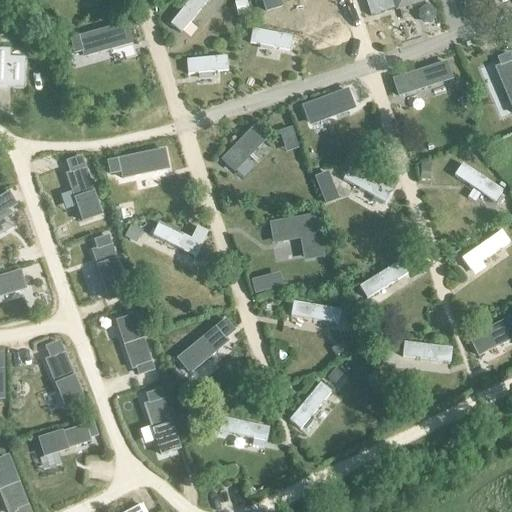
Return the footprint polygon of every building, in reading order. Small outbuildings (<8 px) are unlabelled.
[(190,0),(170,26),(180,35),(208,0),(190,0)] [(394,0),(397,9),(425,0),(394,0)] [(91,28),(86,42),(130,61),(136,48),(91,28)] [(252,30),(249,44),(289,52),(292,38),(252,30)] [(511,55),(481,80),(489,91),(511,72),(511,55)] [(226,57),(186,62),(187,75),(227,71),(226,57)] [(444,64),(391,81),(396,98),(450,80),(444,64)] [(337,94),(305,129),(315,139),(348,103),(337,94)] [(511,109),(507,107),(486,141),(498,149),(511,126),(511,109)] [(253,128),(220,163),(230,173),(263,138),(253,128)] [(159,153),(120,181),(128,192),(167,164),(159,153)] [(72,175),(67,177),(83,224),(100,218),(80,160),(68,164),(72,175)] [(462,165),(454,176),(494,204),(502,192),(462,165)] [(349,169),(343,181),(385,205),(391,193),(349,169)] [(6,194),(0,197),(0,219),(6,216),(2,211),(13,205),(6,194)] [(315,216),(269,225),(272,244),(300,240),(305,261),(323,258),(315,216)] [(158,224),(152,237),(195,258),(201,246),(158,224)] [(501,232),(461,260),(469,272),(509,243),(501,232)] [(100,253),(94,255),(110,302),(127,296),(108,238),(96,242),(100,253)] [(400,262),(359,288),(366,300),(407,274),(400,262)] [(20,273),(0,278),(0,297),(25,290),(20,273)] [(292,303),(290,317),(338,325),(340,312),(292,303)] [(134,317),(116,323),(132,369),(138,368),(141,375),(153,371),(134,317)] [(511,325),(506,320),(472,354),(482,364),(511,333),(511,325)] [(197,331),(174,372),(186,379),(209,338),(197,331)] [(52,360),(46,362),(65,408),(82,401),(59,344),(47,349),(52,360)] [(403,344),(402,357),(450,363),(451,350),(403,344)] [(320,384),(289,422),(299,431),(330,393),(320,384)] [(151,408),(145,409),(161,456),(179,450),(159,392),(147,396),(151,408)] [(222,419),(219,433),(266,443),(269,429),(222,419)] [(93,424),(38,441),(43,458),(90,444),(89,438),(96,436),(93,424)] [(28,511),(7,459),(0,461),(0,490),(8,511),(28,511)]
